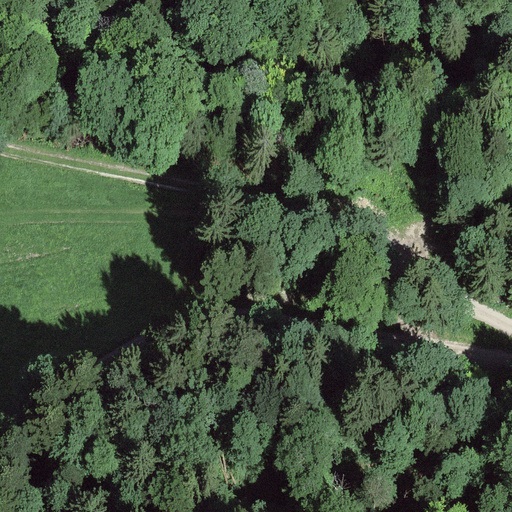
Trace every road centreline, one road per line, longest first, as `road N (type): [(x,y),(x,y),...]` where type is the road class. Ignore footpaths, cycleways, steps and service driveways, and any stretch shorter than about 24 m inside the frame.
road 1 (track): [(0,150),(182,186),(361,241),(511,328)]
road 2 (track): [(0,424),(193,323),(242,320),(511,358)]
